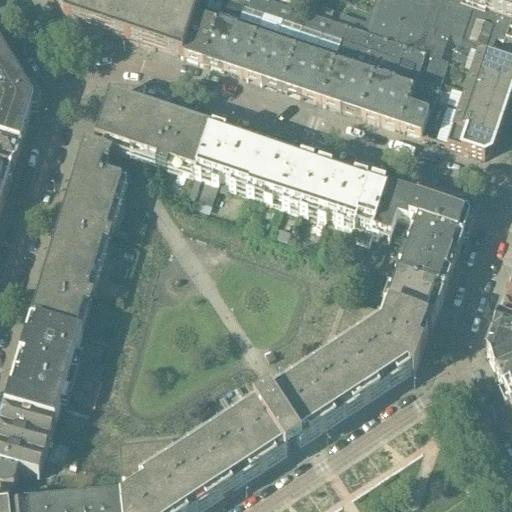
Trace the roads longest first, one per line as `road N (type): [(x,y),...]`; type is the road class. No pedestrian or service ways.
road 1 (residential): [(509,201),(139,76),(102,69),(67,85)]
road 2 (residential): [(0,312),(67,85)]
road 3 (residential): [(452,383),(256,511)]
road 4 (residential): [(452,383),(509,201)]
road 5 (residential): [(511,487),(477,409),(452,383)]
